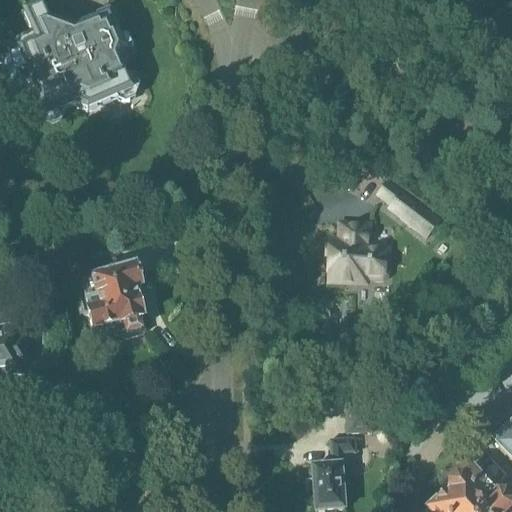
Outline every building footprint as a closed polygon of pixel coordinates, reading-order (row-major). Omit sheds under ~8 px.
[(23,12),(30,31),(37,49),(19,56),(27,77),(42,116),(69,105),(82,111),(128,93),(117,66),(123,53),(108,16),(72,30),(48,20),(42,5),(23,12)] [(438,225),(387,184),(377,197),(390,208),(388,211),(426,241),(438,225)] [(387,266),(383,261),(383,253),(367,253),(368,233),(339,232),(339,245),(329,245),(328,287),(343,287),(343,279),(369,279),(374,284),(382,284),(387,280),(387,266)] [(123,342),(143,337),(139,324),(141,323),(134,294),(140,293),(134,272),(91,284),(86,262),(69,266),(69,267),(67,268),(69,278),(72,277),(83,318),(87,317),(93,336),(111,332),(113,339),(122,337),(123,342)] [(26,315),(43,311),(38,287),(21,290),(26,315)] [(11,328),(0,329),(0,382),(4,382),(6,380),(25,377),(19,337),(13,338),(11,328)] [(412,413),(411,401),(411,396),(394,396),(394,414),(412,413)] [(370,435),(367,401),(343,403),(346,437),(370,435)] [(511,429),(505,436),(509,439),(500,447),(497,444),(494,447),(511,465),(511,429)] [(342,457),(354,456),(352,442),(329,444),(331,469),(311,471),(312,484),(305,485),(306,503),(313,503),(313,511),(343,511),(341,486),(344,485),(342,457)] [(448,498),(433,511),(511,511),(511,507),(504,500),(497,499),(496,501),(489,493),(506,478),(489,459),(476,472),(463,484),(461,482),(455,482),(447,490),(448,498)]
